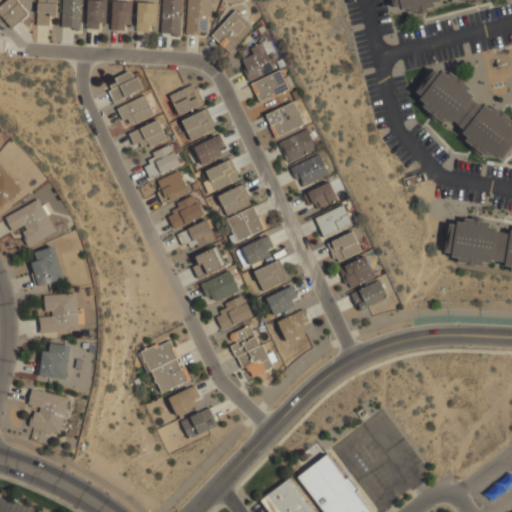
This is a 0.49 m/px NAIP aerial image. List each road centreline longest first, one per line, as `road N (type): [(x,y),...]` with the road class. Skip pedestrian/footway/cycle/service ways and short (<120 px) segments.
road 1 (residential): [(28,50),(184,59),(213,71),(353,359)]
road 2 (residential): [(83,53),(85,103),(216,377),(270,429)]
road 3 (residential): [(191,511),(300,398),(353,359),(418,337),(511,337)]
road 4 (tertiary): [(0,460),(81,490),(108,511)]
